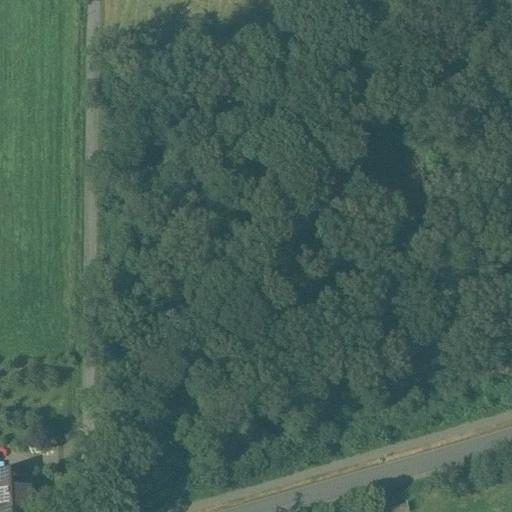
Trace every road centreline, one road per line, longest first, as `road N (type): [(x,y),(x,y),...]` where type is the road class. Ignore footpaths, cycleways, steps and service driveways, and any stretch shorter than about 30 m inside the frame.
road 1 (unclassified): [(88,0),(88,511)]
road 2 (tertiary): [(248,511),(511,436)]
